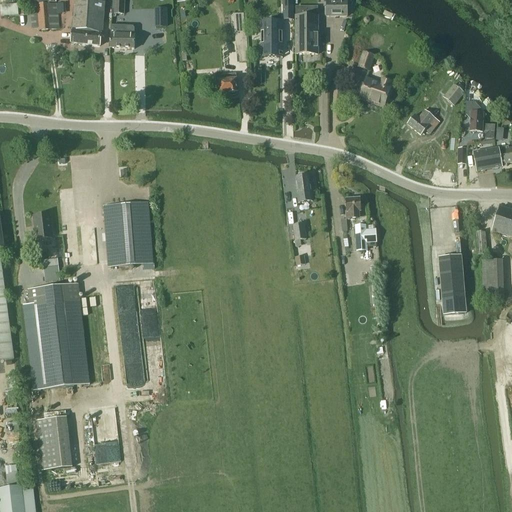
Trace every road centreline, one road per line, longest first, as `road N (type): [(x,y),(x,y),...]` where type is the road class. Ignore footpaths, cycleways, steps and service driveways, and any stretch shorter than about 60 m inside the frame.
road 1 (tertiary): [(0,117),(203,130),(328,152),(431,191),(511,194)]
road 2 (track): [(511,291),(499,335),(507,458)]
